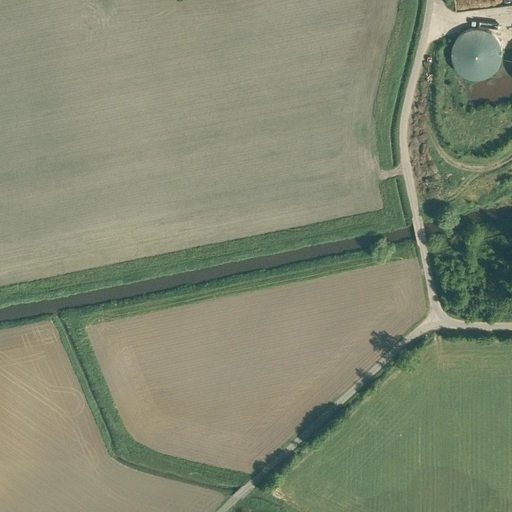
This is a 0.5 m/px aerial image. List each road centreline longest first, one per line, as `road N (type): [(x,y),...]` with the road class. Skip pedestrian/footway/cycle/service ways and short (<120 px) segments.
road 1 (unclassified): [(431,0),(403,135),(438,323)]
road 2 (unclassified): [(222,511),(419,330),(438,323)]
